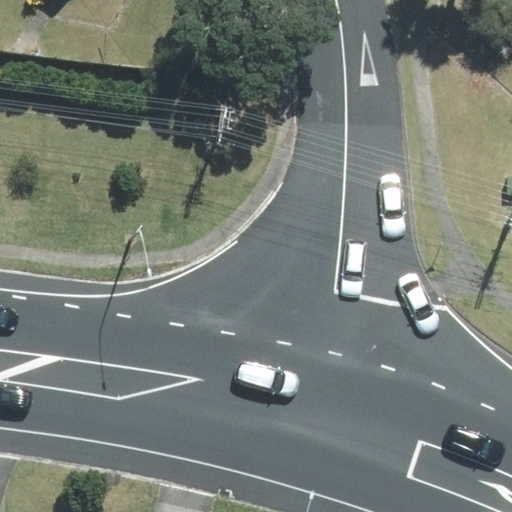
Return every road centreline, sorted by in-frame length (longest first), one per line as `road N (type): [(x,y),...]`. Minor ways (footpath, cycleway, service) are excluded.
road 1 (residential): [(326,0),(340,59),(350,226),(316,424)]
road 2 (primary): [(316,424),(0,373)]
road 3 (primary): [(511,494),(316,424)]
